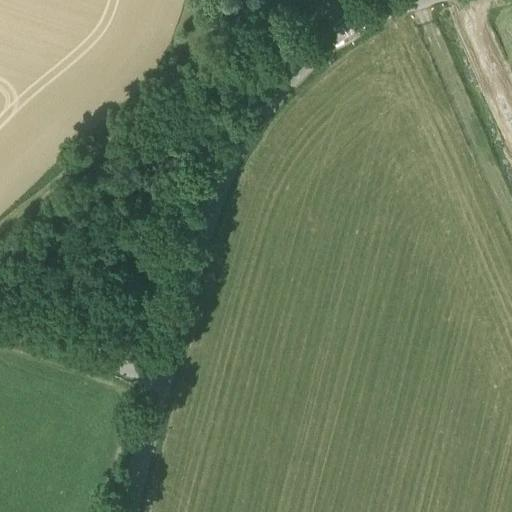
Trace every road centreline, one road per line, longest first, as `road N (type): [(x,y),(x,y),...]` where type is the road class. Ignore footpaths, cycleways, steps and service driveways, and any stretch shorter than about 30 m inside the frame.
road 1 (unclassified): [(161,383),(213,190),(249,121),(345,30),(415,0)]
road 2 (unclassified): [(0,329),(161,383)]
road 3 (unclassified): [(127,511),(161,383)]
